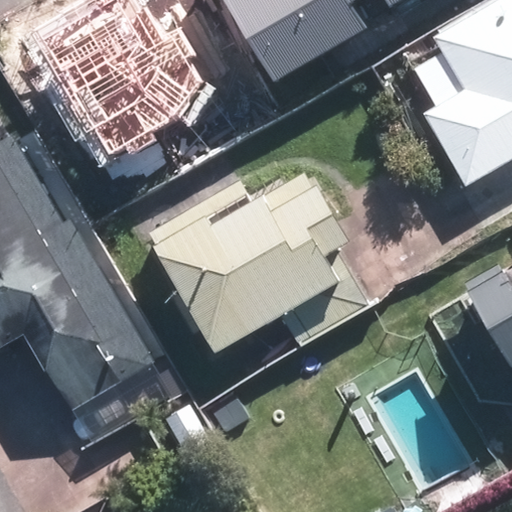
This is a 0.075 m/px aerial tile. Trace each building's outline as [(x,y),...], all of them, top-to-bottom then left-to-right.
[(269,0),(294,43),(346,13),(338,0),(385,0),(402,29),(452,0),(269,0)] [(511,0),(499,0),(437,35),(468,89),(429,112),(469,184),(511,159),(511,0)] [(173,87),(150,47),(119,64),(142,104),(173,87)] [(0,142),(0,348),(28,333),(48,367),(52,364),(76,406),(157,360),(75,218),(68,221),(17,133),(0,142)] [(256,186),(250,177),(154,232),(161,242),(159,243),(184,288),(176,294),(196,331),(206,327),(219,350),(285,312),(303,344),(372,305),(339,247),(353,240),(320,183),(275,209),(260,183),(256,186)] [(511,343),(511,265),(478,285),(511,343)] [(218,388),(200,355),(177,368),(195,401),(218,388)] [(404,511),(342,399),(258,446),(294,511),(404,511)]
